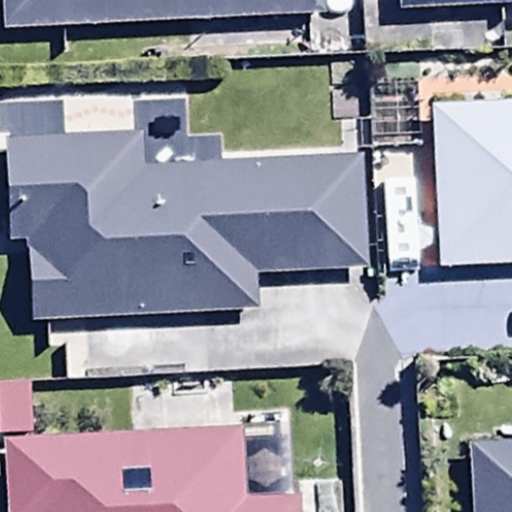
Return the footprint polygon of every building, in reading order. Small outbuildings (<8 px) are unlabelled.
[(0,0),(0,25),(0,36),(318,23),(317,0),(0,0)] [(511,0),(395,0),(396,20),(511,17),(511,0)] [(511,107),(428,111),(434,276),(511,272),(511,107)] [(26,249),(28,331),(240,323),(240,317),(255,316),(254,281),(364,277),(361,166),(137,174),(136,142),(3,147),(6,250),(26,249)] [(298,511),(298,504),(244,504),(244,443),(2,444),(2,511),(298,511)] [(511,511),(511,448),(466,449),(467,511),(511,511)]
